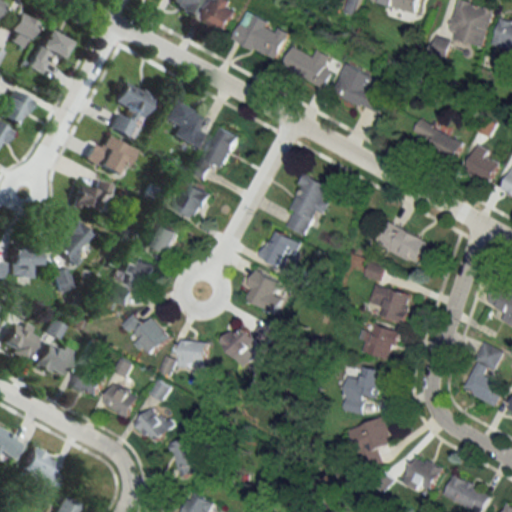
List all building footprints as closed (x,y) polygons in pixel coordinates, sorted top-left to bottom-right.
[(191,16),(199,0),(168,0),(167,4),(191,16)] [(219,0),(203,12),(216,32),(240,15),(228,0),(219,0)] [(359,14),(362,0),(348,0),(345,11),(359,14)] [(374,0),(418,13),(421,0),(374,0)] [(457,0),(449,37),(485,46),(494,7),(464,0),(457,0)] [(18,47),(33,23),(15,12),(5,28),(14,34),(9,42),(18,47)] [(290,31),(247,12),(235,39),(278,58),(290,31)] [(511,21),(500,19),(494,46),(511,50),(511,21)] [(45,53),(60,58),(67,38),(42,29),(28,67),(39,71),(45,53)] [(326,66),(330,56),(316,50),(314,55),(293,47),(285,67),(328,84),(334,69),(326,66)] [(334,92),(376,113),(390,84),(348,63),(334,92)] [(111,99),(138,117),(151,98),(125,80),(111,99)] [(0,116),(17,125),(30,100),(9,89),(2,102),(0,101),(0,116)] [(197,129),(203,116),(171,101),(163,119),(175,124),(170,135),(200,149),(207,134),(197,129)] [(107,127),(124,137),(133,122),(115,112),(107,127)] [(456,158),(465,142),(423,118),(414,134),(456,158)] [(8,126),(0,123),(0,142),(3,143),(8,126)] [(212,163),(221,168),(239,136),(221,126),(195,173),(204,178),(212,163)] [(83,159),(112,172),(116,164),(124,168),(133,149),(105,136),(100,146),(91,141),(83,159)] [(503,158),(478,145),(466,168),(490,181),(503,158)] [(511,166),(502,191),(511,194),(511,166)] [(318,211),(322,212),(333,185),(306,174),(285,225),(308,234),(318,211)] [(75,185),(70,204),(103,213),(110,183),(94,179),(91,189),(75,185)] [(173,213),(196,222),(208,192),(185,183),(173,213)] [(48,245),(67,263),(92,237),(72,219),(48,245)] [(382,237),(390,241),(388,247),(420,263),(431,241),(390,221),(382,237)] [(153,246),(169,254),(180,232),(164,223),(153,246)] [(265,257),(285,268),(300,242),(279,231),(265,257)] [(36,266),(36,252),(8,252),(8,277),(29,277),(29,266),(36,266)] [(123,275),(120,281),(146,292),(157,267),(128,254),(120,273),(123,275)] [(379,280),(384,267),(372,263),(367,276),(379,280)] [(71,286),(62,266),(49,272),(58,292),(71,286)] [(244,296),(276,313),(290,287),(259,269),(244,296)] [(126,306),(132,290),(115,283),(109,299),(126,306)] [(501,319),(511,324),(511,293),(497,286),(489,303),(504,311),(501,319)] [(379,298),(386,299),(385,319),(409,320),(410,290),(380,289),(379,298)] [(135,334),(155,354),(173,336),(153,317),(135,334)] [(37,334),(15,319),(0,341),(0,344),(21,359),(37,334)] [(55,338),(62,326),(50,319),(43,331),(55,338)] [(271,341),(275,329),(263,325),(259,338),(271,341)] [(377,333),(370,331),(363,349),(392,360),(402,332),(380,325),(377,333)] [(246,328),(241,332),(235,327),(221,341),(245,365),(265,346),(246,328)] [(32,364),(57,377),(70,352),(45,339),(32,364)] [(182,365),(208,365),(208,340),(182,340),(182,365)] [(343,410),(365,413),(368,397),(380,399),(386,369),(365,366),(363,378),(349,376),(343,410)] [(468,386),(492,396),(501,377),(477,366),(468,386)] [(70,385),(95,398),(104,380),(79,367),(70,385)] [(172,387),(160,379),(150,392),(162,401),(172,387)] [(104,403),(128,416),(139,396),(115,383),(104,403)] [(155,405),(136,424),(156,444),(175,425),(155,405)] [(395,442),(386,416),(351,429),(366,469),(384,462),(378,448),(395,442)] [(0,454),(12,459),(22,438),(0,428),(0,454)] [(172,442),(181,476),(205,469),(196,436),(172,442)] [(59,473),(48,468),(53,457),(31,447),(19,475),(52,489),(59,473)] [(405,481),(429,494),(444,468),(419,454),(405,481)] [(445,498),(478,511),(482,511),(491,491),(454,476),(445,498)] [(214,511),(205,492),(181,504),(184,511),(214,511)] [(53,511),(76,511),(79,504),(59,496),(53,511)] [(511,511),(511,505),(509,503),(503,511),(511,511)]
